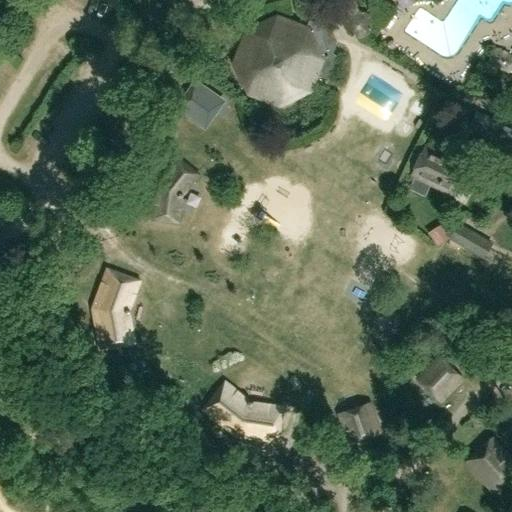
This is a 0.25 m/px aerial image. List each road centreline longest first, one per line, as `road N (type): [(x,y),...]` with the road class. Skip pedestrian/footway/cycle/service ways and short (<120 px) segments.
road 1 (track): [(153,0),(195,18),(55,249),(20,243),(0,256)]
road 2 (track): [(0,397),(36,399),(170,453),(202,476),(223,511)]
road 3 (track): [(387,511),(412,470),(511,367)]
road 4 (track): [(74,0),(0,118)]
